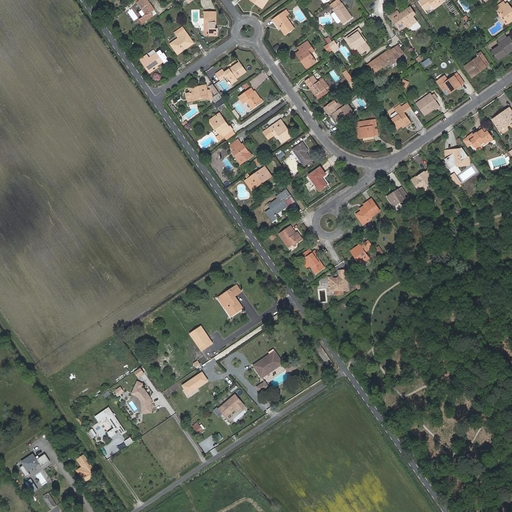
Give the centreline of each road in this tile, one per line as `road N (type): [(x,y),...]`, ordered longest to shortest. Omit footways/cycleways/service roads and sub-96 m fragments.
road 1 (unclassified): [(155,98),(347,370)]
road 2 (residential): [(347,370),(142,511)]
road 3 (residential): [(254,41),(335,151),(372,164)]
road 4 (unclassified): [(347,370),(446,511)]
road 5 (residential): [(372,164),(422,144),(511,78)]
road 6 (unclassified): [(85,0),(155,98)]
